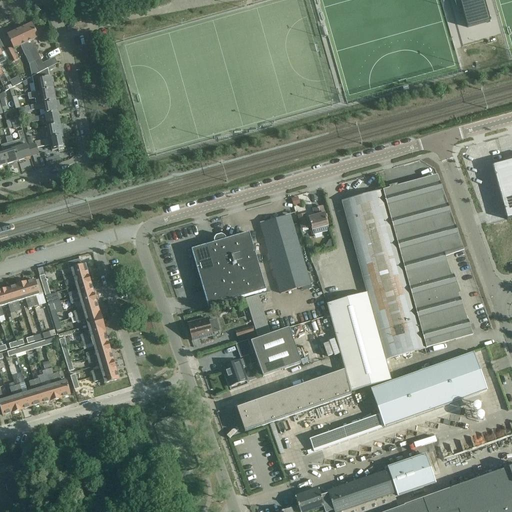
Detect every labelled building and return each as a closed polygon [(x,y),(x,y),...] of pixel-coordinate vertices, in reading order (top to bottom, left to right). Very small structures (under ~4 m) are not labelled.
[(490,22),(483,0),(459,0),(461,6),(467,28),(490,22)] [(90,10),(99,8),(97,1),(88,3),(90,10)] [(20,30),(39,73),(57,64),(54,58),(43,64),(32,41),(38,38),(32,24),(20,30)] [(39,73),(20,30),(7,35),(14,49),(20,46),(30,66),(27,74),(30,78),(39,73)] [(18,61),(12,48),(5,52),(11,64),(18,61)] [(35,93),(54,90),(51,78),(49,78),(48,69),(32,77),(35,93)] [(36,105),(56,102),(54,90),(35,93),(28,95),(29,100),(35,99),(36,105)] [(15,97),(12,98),(16,109),(20,108),(17,97),(15,97)] [(45,116),(58,114),(56,102),(36,105),(31,106),(32,111),(44,109),(45,116)] [(48,128),(60,125),(58,114),(45,116),(48,128)] [(21,128),(18,120),(11,122),(11,120),(6,122),(8,129),(13,128),(14,130),(21,128)] [(60,125),(48,128),(41,129),(42,134),(48,133),(50,139),(50,140),(63,137),(60,125)] [(20,141),(13,143),(19,162),(30,158),(27,146),(22,131),(18,133),(20,141)] [(19,162),(13,143),(11,137),(6,138),(7,144),(8,149),(2,151),(3,153),(7,165),(19,162)] [(50,139),(35,142),(35,143),(37,148),(51,146),(52,151),(59,150),(59,153),(65,151),(64,149),(65,149),(63,137),(50,140),(50,139)] [(39,155),(37,148),(35,143),(30,145),(27,146),(30,158),(33,157),(39,155)] [(511,219),(511,161),(492,167),(507,221),(511,219)] [(12,181),(20,180),(19,173),(10,175),(12,181)] [(381,191),(425,349),(470,337),(455,295),(458,294),(451,275),(448,276),(441,256),(460,249),(435,180),(384,194),(383,191),(381,191)] [(385,360),(425,349),(381,191),(342,202),(367,294),(327,305),(329,315),(351,392),(390,381),(385,360)] [(312,231),(328,227),(325,214),(324,214),(322,207),(313,210),(315,217),(309,219),(312,231)] [(281,294),(310,286),(290,216),(260,225),(281,294)] [(301,230),(308,228),(305,216),(297,218),(301,230)] [(208,308),(266,291),(249,234),(226,241),(225,238),(223,237),(221,236),(216,237),(214,239),(214,242),(214,244),(191,251),(208,308)] [(64,282),(88,275),(85,265),(70,270),(72,274),(63,276),(64,282)] [(40,281),(46,279),(43,269),(38,270),(40,281)] [(76,289),(91,285),(88,275),(64,282),(66,287),(75,284),(76,289)] [(26,283),(33,308),(34,307),(35,312),(41,310),(40,306),(39,306),(36,296),(43,294),(39,280),(35,282),(35,281),(27,284),(27,283),(26,283)] [(33,308),(26,283),(16,286),(17,287),(21,300),(25,299),(28,309),(33,308)] [(70,300),(93,293),(91,285),(76,289),(77,292),(68,294),(70,300)] [(21,300),(17,287),(8,289),(16,313),(21,311),(18,301),(21,300)] [(48,287),(43,288),(46,298),(51,296),(48,287)] [(16,313),(8,289),(0,291),(0,292),(4,306),(8,305),(11,314),(16,313)] [(81,307),(96,302),(93,293),(70,300),(71,305),(80,302),(81,307)] [(51,296),(46,298),(48,306),(53,305),(53,303),(57,301),(56,297),(52,299),(51,296)] [(257,337),(270,333),(258,296),(246,299),(257,337)] [(75,318),(99,311),(96,302),(81,307),(82,310),(73,313),(75,318)] [(99,311),(75,318),(76,323),(85,320),(88,330),(95,328),(94,325),(99,324),(98,322),(102,320),(100,313),(99,313),(99,311)] [(212,336),(212,334),(220,332),(217,319),(209,321),(208,319),(187,325),(192,342),(212,336)] [(48,322),(48,320),(38,323),(41,333),(42,332),(44,340),(54,336),(55,334),(51,321),(48,322)] [(82,342),(106,335),(105,332),(102,320),(98,322),(99,324),(94,325),(95,328),(88,330),(89,333),(80,336),(82,342)] [(59,323),(54,324),(58,338),(65,337),(64,334),(63,334),(59,323)] [(77,325),(65,329),(67,335),(78,331),(77,325)] [(237,338),(254,333),(252,327),(235,333),(237,338)] [(301,364),(289,329),(251,343),(263,377),(301,364)] [(94,348),(108,344),(106,335),(82,342),(83,347),(92,344),(94,348)] [(43,342),(45,347),(55,344),(53,339),(43,342)] [(195,348),(217,347),(217,339),(195,341),(195,348)] [(240,359),(248,356),(252,365),(256,364),(248,341),(235,345),(240,359)] [(336,343),(319,348),(325,371),(342,367),(336,343)] [(87,360),(111,353),(108,344),(94,348),(95,352),(85,354),(87,360)] [(24,348),(25,353),(35,350),(34,345),(24,348)] [(14,351),(17,358),(26,355),(25,353),(24,348),(14,351)] [(99,367),(114,362),(111,353),(87,360),(89,365),(98,362),(99,367)] [(380,415),(384,427),(487,391),(473,353),(371,390),(380,415)] [(243,360),(239,361),(222,367),(226,379),(228,386),(229,386),(229,387),(231,387),(237,385),(237,384),(246,381),(242,369),(246,368),(243,360)] [(93,378),(116,371),(114,362),(99,367),(100,370),(91,372),(93,378)] [(53,375),(60,399),(71,396),(66,381),(61,383),(56,367),(51,368),(53,375)] [(116,371),(93,378),(94,383),(103,380),(104,384),(119,380),(116,371)] [(236,408),(245,433),(351,395),(344,371),(237,409),(237,408),(236,408)] [(60,399),(53,375),(48,376),(51,386),(46,387),(51,402),(60,399)] [(15,387),(22,410),(32,407),(27,393),(24,384),(20,385),(18,379),(14,380),(16,386),(15,387)] [(51,402),(46,387),(42,388),(39,379),(34,381),(41,405),(51,402)] [(41,405),(34,381),(29,382),(32,391),(27,393),(32,407),(41,405)] [(22,410),(15,387),(10,388),(12,397),(8,399),(12,413),(22,410)] [(12,413),(8,399),(4,400),(1,391),(0,391),(0,408),(2,416),(12,413)] [(300,415),(270,425),(271,430),(301,419),(300,415)] [(380,415),(310,440),(314,452),(384,427),(380,415)] [(444,435),(457,430),(454,423),(441,428),(444,435)] [(442,458),(446,472),(457,468),(453,454),(442,458)] [(390,511),(398,509),(395,498),(435,484),(425,455),(384,469),(386,474),(328,494),(321,497),(319,490),(295,498),(298,507),(284,511),(308,511),(323,507),(324,511),(331,511),(334,511),(390,511)] [(511,511),(511,467),(398,509),(390,511),(511,511)]
